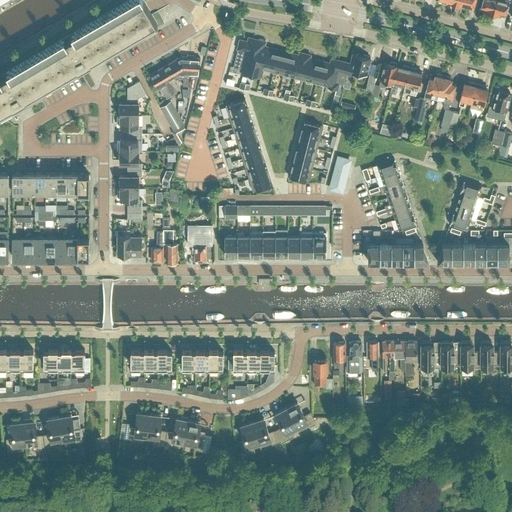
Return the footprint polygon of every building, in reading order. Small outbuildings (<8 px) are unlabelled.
[(64,37),(9,69),(27,100),(90,64),(157,24),(151,14),(148,7),(144,1),(143,0),(127,0),(71,33),(73,35),(65,40),(64,37)] [(485,11),(492,13),(495,0),(482,0),(480,7),(482,8),(482,9),(485,10),(485,11)] [(495,0),(492,13),(499,15),(499,14),(503,15),(503,14),(505,14),(508,1),(508,0),(495,0)] [(256,37),(255,43),(248,71),(261,75),(263,67),(268,46),(264,45),(265,39),(256,37)] [(239,69),(248,71),(255,43),(239,39),(237,48),(238,48),(234,66),(240,68),(239,69)] [(278,49),(268,46),(263,67),(273,69),(278,49)] [(289,51),(278,49),(273,69),(283,72),(289,51)] [(299,54),(289,51),(283,72),(293,75),(299,54)] [(300,51),(299,54),(293,75),(304,77),(309,57),(310,54),(300,51)] [(345,91),(346,86),(349,87),(352,77),(349,77),(350,73),(356,74),(357,71),(366,74),(370,57),(353,52),(350,62),(350,65),(348,65),(345,75),(343,82),(344,83),(342,90),(345,91)] [(187,56),(180,55),(180,77),(183,78),(183,84),(188,85),(190,54),(187,54),(187,56)] [(198,75),(199,57),(193,56),(193,54),(190,54),(188,85),(188,87),(194,87),(198,75)] [(180,55),(166,63),(174,76),(176,79),(180,77),(180,55)] [(321,60),(309,57),(304,77),(315,80),(321,60)] [(332,63),(327,83),(326,85),(337,88),(339,81),(343,82),(345,75),(348,65),(350,65),(350,62),(331,57),(330,62),(332,63)] [(330,62),(321,60),(315,80),(327,83),(332,63),(330,62)] [(374,82),(371,90),(371,93),(377,95),(379,90),(380,85),(384,85),(385,83),(391,85),(392,81),(397,64),(396,64),(397,62),(390,60),(390,62),(384,61),(380,78),(379,84),(374,82)] [(176,92),(173,86),(168,77),(172,75),(175,80),(176,79),(174,76),(166,63),(158,68),(172,94),(176,92)] [(398,82),(405,84),(409,68),(397,64),(392,81),(391,85),(390,89),(395,90),(398,82)] [(149,73),(159,89),(161,88),(166,97),(172,94),(158,68),(149,73)] [(421,71),(409,68),(405,84),(403,90),(415,93),(417,87),(421,71)] [(0,115),(25,101),(27,100),(9,69),(6,70),(8,73),(0,77),(0,76),(0,115)] [(365,89),(371,90),(374,82),(376,75),(369,73),(365,89)] [(432,90),(439,92),(443,75),(435,73),(434,77),(429,76),(426,88),(424,95),(430,97),(432,90)] [(449,121),(453,110),(453,109),(448,108),(449,102),(450,102),(451,95),(452,95),(455,83),(450,81),(451,77),(443,75),(439,92),(438,95),(445,97),(444,101),(443,104),(445,107),(440,123),(442,124),(440,129),(447,131),(448,125),(449,121)] [(139,114),(139,102),(138,102),(138,96),(146,92),(139,80),(127,86),(127,102),(119,102),(119,113),(118,113),(118,114),(139,114)] [(465,98),(472,100),(476,84),(464,81),(460,97),(459,103),(463,104),(465,98)] [(487,87),(476,84),(472,100),(478,102),(476,108),(481,109),(483,103),(487,87)] [(510,92),(496,88),(491,105),(500,108),(498,115),(504,116),(510,92)] [(196,95),(189,95),(187,108),(194,109),(196,95)] [(235,101),(226,104),(226,105),(229,115),(229,116),(249,110),(245,98),(235,101)] [(160,106),(163,112),(174,105),(171,100),(160,106)] [(422,120),(425,105),(417,103),(417,105),(414,118),(422,120)] [(166,118),(177,111),(174,105),(163,112),(166,118)] [(249,110),(229,116),(233,126),(252,120),(249,110)] [(458,111),(453,110),(449,121),(455,123),(458,111)] [(487,110),(482,124),(489,126),(494,112),(487,110)] [(166,118),(170,123),(180,117),(177,111),(166,118)] [(139,115),(139,114),(118,114),(118,123),(120,123),(120,126),(127,126),(127,132),(142,132),(142,125),(139,125),(139,115)] [(480,131),(483,118),(476,116),(472,130),(480,131)] [(170,123),(173,129),(184,122),(180,117),(170,123)] [(252,120),(233,126),(236,137),(255,130),(252,120)] [(303,120),(300,132),(319,137),(322,125),(313,122),(303,120)] [(382,123),(380,131),(391,134),(393,126),(382,123)] [(185,128),(183,124),(171,130),(179,144),(183,138),(180,132),(183,130),(183,129),(185,128)] [(501,144),(502,140),(504,130),(494,127),(491,142),(501,144)] [(395,129),(394,135),(406,138),(407,132),(395,129)] [(255,130),(236,137),(239,147),(258,141),(255,130)] [(511,132),(504,130),(502,140),(510,142),(511,132)] [(142,138),(142,132),(127,132),(127,138),(120,138),(120,141),(118,141),(118,150),(139,150),(139,138),(142,138)] [(300,132),(297,142),(317,147),(319,137),(300,132)] [(434,137),(428,135),(426,143),(432,145),(434,137)] [(258,141),(239,147),(242,157),(262,151),(258,141)] [(297,142),(294,153),(314,158),(317,147),(297,142)] [(139,162),(139,150),(118,150),(118,151),(119,151),(119,162),(128,162),(128,168),(142,168),(142,162),(139,162)] [(262,151),(242,157),(246,167),(265,161),(262,151)] [(294,153),(292,163),(311,169),(314,158),(294,153)] [(352,158),(337,154),(328,188),(343,192),(352,158)] [(377,163),(380,174),(398,168),(394,157),(377,163)] [(265,161),(246,167),(249,178),(268,172),(265,161)] [(292,163),(288,175),(297,178),(308,181),(311,169),(292,163)] [(367,167),(362,168),(366,179),(370,178),(367,167)] [(119,186),(119,187),(139,187),(139,175),(142,175),(142,168),(128,168),(128,175),(120,175),(120,186),(119,186)] [(380,174),(384,185),(402,179),(398,168),(380,174)] [(12,192),(24,192),(24,172),(12,172),(12,192)] [(24,192),(34,192),(34,172),(24,172),(24,192)] [(45,195),(45,172),(34,172),(34,192),(45,192),(45,195)] [(45,195),(56,195),(56,172),(45,172),(45,195)] [(56,195),(67,196),(67,172),(56,172),(56,195)] [(67,196),(78,196),(78,172),(67,172),(67,196)] [(89,192),(89,172),(78,172),(78,196),(78,192),(89,192)] [(268,172),(249,178),(253,190),(272,184),(268,172)] [(464,178),(460,190),(477,195),(481,184),(464,178)] [(384,185),(388,195),(405,190),(402,179),(384,185)] [(128,199),(128,205),(142,205),(142,198),(139,198),(139,187),(119,187),(119,196),(121,196),(121,199),(128,199)] [(385,207),(381,208),(382,212),(387,210),(386,208),(389,208),(392,207),(391,206),(409,200),(405,190),(388,195),(390,202),(384,204),(385,207)] [(460,190),(456,200),(474,206),(479,208),(483,198),(477,196),(477,195),(460,190)] [(393,211),(395,217),(412,211),(409,200),(391,206),(392,207),(389,208),(386,208),(387,210),(388,213),(393,211)] [(456,200),(453,211),(470,217),(474,206),(456,200)] [(225,217),(238,217),(238,204),(224,204),(225,217)] [(250,213),(259,213),(259,204),(258,204),(250,204),(250,213)] [(395,217),(399,228),(416,222),(412,211),(395,217)] [(449,222),(466,228),(470,217),(453,211),(449,222)] [(163,242),(166,242),(166,260),(177,260),(177,242),(173,242),(173,228),(163,228),(163,242)] [(123,234),(123,229),(118,229),(118,253),(129,253),(129,255),(130,255),(130,234),(123,234)] [(262,254),(275,254),(275,229),(263,229),(263,231),(262,231),(262,254)] [(275,254),(288,254),(288,234),(276,234),(276,229),(275,229),(275,254)] [(157,245),(152,245),(152,260),(163,260),(163,230),(157,230),(157,245)] [(288,254),(300,254),(300,230),(300,234),(288,234),(288,254)] [(300,254),(313,254),(313,231),(300,230),(300,254)] [(250,235),(243,235),(243,231),(237,231),(237,235),(237,254),(250,254),(250,235)] [(250,235),(250,254),(262,254),(262,231),(250,231),(250,235)] [(326,231),(313,231),(313,254),(326,254),(326,231)] [(511,231),(503,231),(503,242),(497,242),(497,260),(509,260),(509,254),(511,253),(511,231)] [(203,232),(192,232),(193,251),(194,251),(194,259),(206,259),(206,257),(212,257),(212,232),(207,232),(207,243),(203,243),(203,232)] [(130,234),(130,255),(139,255),(139,252),(142,252),(142,234),(130,234)] [(224,254),(237,254),(237,235),(224,235),(224,254)] [(374,242),(368,242),(368,260),(380,260),(380,242),(380,235),(374,235),(374,242)] [(391,242),(391,260),(403,260),(403,242),(396,242),(396,236),(392,236),(391,242)] [(12,256),(23,256),(23,237),(12,237),(12,256)] [(23,256),(34,256),(34,237),(23,237),(23,256)] [(34,256),(45,256),(45,237),(34,237),(34,256)] [(45,256),(56,256),(56,237),(45,237),(45,256)] [(56,256),(67,256),(67,237),(56,237),(56,256)] [(67,256),(77,256),(77,237),(67,237),(67,256)] [(89,237),(77,237),(77,256),(89,256),(89,237)] [(391,242),(380,242),(380,260),(391,260),(391,242)] [(403,260),(414,260),(414,242),(403,242),(403,260)] [(423,242),(414,242),(414,260),(429,260),(423,242)] [(442,242),(437,260),(451,260),(451,242),(442,242)] [(463,242),(451,242),(451,260),(463,260),(463,242)] [(474,242),(463,242),(463,260),(474,260),(474,242)] [(486,242),(474,242),(474,260),(486,260),(486,242)] [(497,242),(486,242),(486,260),(497,260),(497,242)] [(367,339),(367,355),(371,355),(372,369),(378,369),(378,339),(367,339)] [(394,370),(394,356),(394,339),(382,339),(382,356),(389,356),(389,370),(394,370)] [(400,370),(405,370),(405,339),(394,339),(394,356),(400,356),(400,370)] [(417,339),(405,339),(405,370),(405,374),(414,374),(413,367),(411,364),(411,358),(417,358),(417,339)] [(350,340),(350,353),(346,353),(346,369),(361,369),(361,354),(361,340),(350,340)] [(431,350),(431,340),(421,340),(420,367),(433,367),(433,366),(441,366),(441,365),(440,365),(440,350),(431,350)] [(451,350),(451,340),(440,340),(440,350),(440,365),(441,365),(453,365),(453,364),(460,364),(460,350),(451,350)] [(471,350),(471,340),(460,340),(460,350),(460,364),(460,367),(473,367),(473,366),(480,366),(480,350),(471,350)] [(500,350),(491,350),(491,340),(480,340),(480,350),(480,366),(480,367),(493,367),(493,364),(500,364),(500,350)] [(500,340),(500,350),(500,364),(500,370),(511,369),(511,350),(511,340),(500,340)] [(345,341),(333,341),(333,366),(339,366),(339,358),(345,358),(345,341)] [(6,348),(6,370),(6,369),(10,369),(10,370),(19,370),(19,348),(10,348),(10,349),(6,349),(6,348)] [(20,348),(19,348),(19,370),(20,370),(20,369),(24,369),(24,370),(33,370),(33,363),(33,349),(33,348),(24,348),(24,349),(20,349),(20,348)] [(48,349),(43,349),(43,369),(48,369),(48,370),(57,370),(57,348),(48,348),(48,349)] [(58,348),(57,348),(57,370),(58,370),(58,369),(62,369),(62,370),(71,370),(71,348),(62,348),(62,349),(58,349),(58,348)] [(71,348),(71,370),(71,369),(75,369),(75,370),(84,370),(84,363),(85,363),(85,349),(84,349),(84,348),(75,348),(75,349),(71,349),(71,348)] [(130,349),(130,363),(130,370),(140,370),(140,369),(144,369),(144,370),(144,348),(144,349),(140,349),(140,348),(130,348),(130,349)] [(153,348),(144,348),(144,370),(153,370),(153,369),(157,369),(157,370),(158,370),(158,348),(157,348),(157,349),(153,349),(153,348)] [(167,348),(158,348),(158,370),(167,370),(167,369),(171,369),(172,349),(167,349),(167,348)] [(195,370),(196,370),(196,348),(195,348),(195,349),(191,349),(191,348),(182,348),(182,349),(182,364),(182,370),(191,370),(191,369),(195,369),(195,370)] [(209,370),(209,348),(209,349),(205,349),(205,348),(196,348),(196,370),(205,370),(205,369),(209,369),(209,370)] [(218,348),(209,348),(209,370),(218,370),(218,369),(223,369),(223,349),(218,349),(218,348)] [(233,348),(233,349),(228,349),(228,364),(233,364),(233,370),(242,370),(242,369),(246,369),(246,370),(247,370),(247,348),(246,349),(243,349),(243,348),(233,348)] [(260,370),(260,348),(260,349),(256,349),(256,348),(247,348),(247,370),(256,370),(256,369),(260,369),(260,370)] [(269,348),(260,348),(260,370),(269,370),(269,369),(274,369),(274,349),(269,349),(269,348)] [(314,360),(314,384),(326,384),(326,360),(314,360)] [(228,387),(228,398),(240,397),(240,387),(228,387)] [(397,389),(397,400),(405,400),(404,389),(397,389)] [(362,394),(346,394),(347,403),(363,403),(362,394)] [(297,401),(286,407),(296,426),(298,430),(309,424),(309,425),(315,422),(310,411),(304,414),(297,401)] [(283,425),(275,429),(280,440),(281,442),(293,435),(290,429),(296,426),(286,407),(276,412),(283,425)] [(134,437),(146,438),(149,413),(137,412),(135,426),(129,425),(127,438),(134,438),(134,437)] [(164,445),(165,442),(166,429),(159,429),(161,414),(149,413),(146,438),(153,439),(152,443),(164,445)] [(71,414),(59,416),(63,437),(74,436),(75,441),(82,439),(80,427),(73,428),(71,414)] [(172,438),(184,441),(188,419),(187,419),(188,417),(181,415),(180,418),(176,417),(173,431),(166,429),(165,442),(171,443),(172,438)] [(50,432),(44,433),(46,445),(52,444),(51,439),(63,437),(59,416),(47,418),(50,432)] [(263,417),(252,421),(259,442),(258,442),(259,445),(271,442),(272,443),(280,440),(275,429),(268,431),(263,417)] [(23,421),(22,421),(25,443),(32,442),(32,449),(45,447),(45,446),(46,445),(44,433),(43,433),(36,434),(34,420),(30,420),(30,418),(23,418),(23,421)] [(194,448),(201,449),(204,433),(198,432),(200,421),(188,419),(184,441),(195,443),(194,448)] [(13,444),(25,443),(22,421),(11,422),(12,437),(6,437),(7,450),(14,449),(13,444)] [(252,444),(258,442),(259,442),(252,421),(241,424),(245,438),(239,440),(243,453),(254,450),(252,444)]
